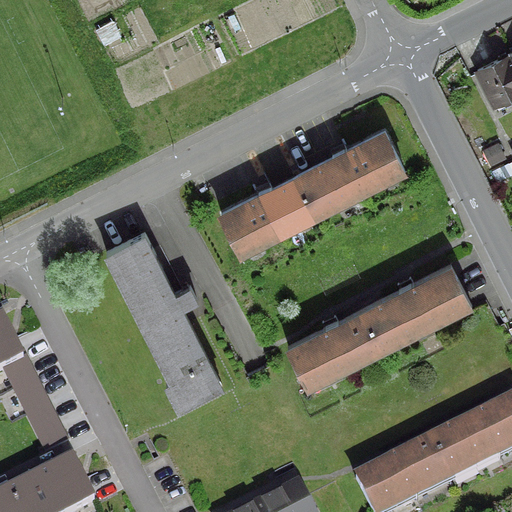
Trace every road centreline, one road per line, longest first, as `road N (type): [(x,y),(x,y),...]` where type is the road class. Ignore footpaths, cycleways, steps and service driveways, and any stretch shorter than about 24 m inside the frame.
road 1 (residential): [(402,55),(15,250)]
road 2 (residential): [(15,250),(151,511)]
road 3 (residential): [(402,55),(511,268)]
